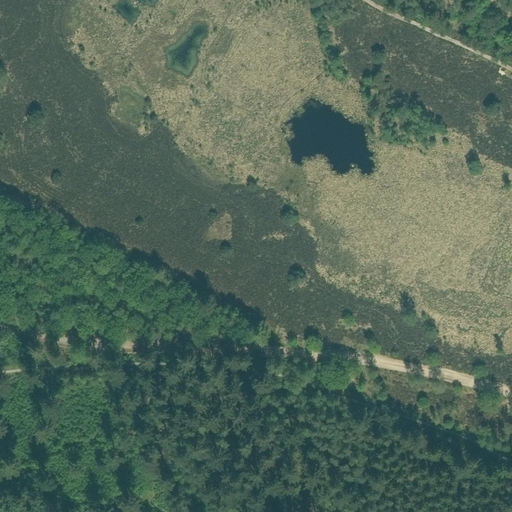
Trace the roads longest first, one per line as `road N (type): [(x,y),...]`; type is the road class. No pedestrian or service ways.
road 1 (track): [(511,390),(355,359),(166,344)]
road 2 (track): [(166,344),(0,326)]
